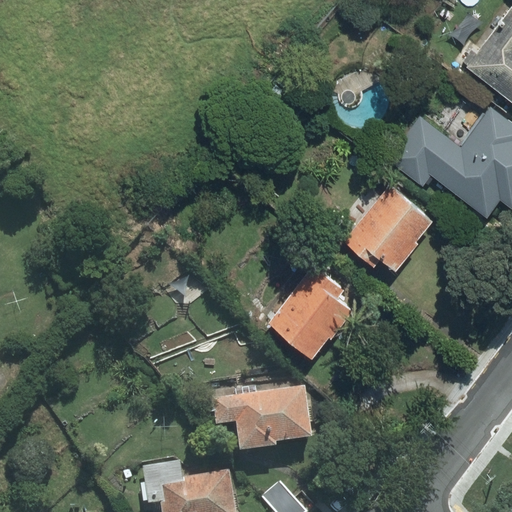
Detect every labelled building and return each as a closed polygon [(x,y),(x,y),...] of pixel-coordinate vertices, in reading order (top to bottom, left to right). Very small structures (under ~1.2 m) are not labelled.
[(511,10),(484,51),(477,46),(468,59),(511,89),(511,10)] [(376,57),(360,35),(342,48),(358,70),(376,57)] [(511,194),(511,113),(495,102),(467,142),(424,113),(394,158),(430,182),(437,171),(497,211),(510,193),(511,194)] [(425,234),(441,214),(397,179),(352,237),(383,261),(391,251),(407,264),(428,237),(425,234)] [(347,292),(353,284),(320,259),(276,318),(322,352),(339,329),(343,332),(364,304),(347,292)] [(313,385),(221,400),(225,424),(247,421),(252,451),(287,445),(286,441),(322,435),(313,385)] [(245,511),(237,468),(189,478),(185,460),(150,467),(153,482),(145,484),(149,502),(156,500),(157,504),(168,502),(170,511),(245,511)]
